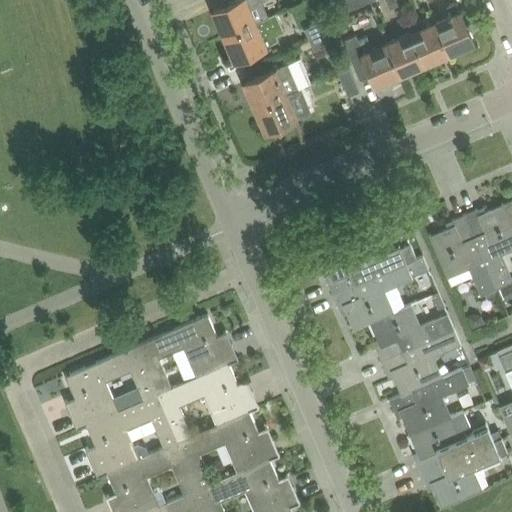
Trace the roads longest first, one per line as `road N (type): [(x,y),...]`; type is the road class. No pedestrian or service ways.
road 1 (residential): [(250,269),(12,373),(75,511)]
road 2 (residential): [(231,225),(511,101)]
road 3 (residential): [(355,511),(250,269)]
road 4 (residential): [(231,225),(136,0)]
